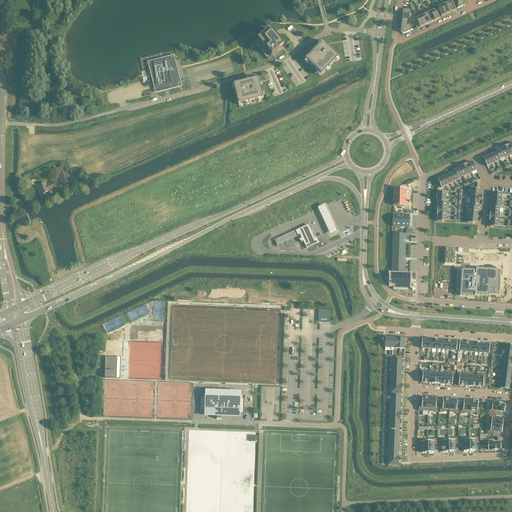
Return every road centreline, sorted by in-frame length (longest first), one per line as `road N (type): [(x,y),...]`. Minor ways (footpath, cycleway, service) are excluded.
road 1 (primary): [(345,156),(20,305)]
road 2 (primary): [(22,319),(309,183)]
road 3 (residential): [(79,120),(243,75),(328,33)]
road 4 (residential): [(511,396),(505,455),(410,459),(412,389)]
road 5 (residential): [(498,306),(419,300),(420,237)]
road 6 (tertiary): [(41,446),(22,319)]
road 7 (tertiary): [(11,324),(41,446)]
road 8 (residential): [(399,0),(400,41),(469,9)]
